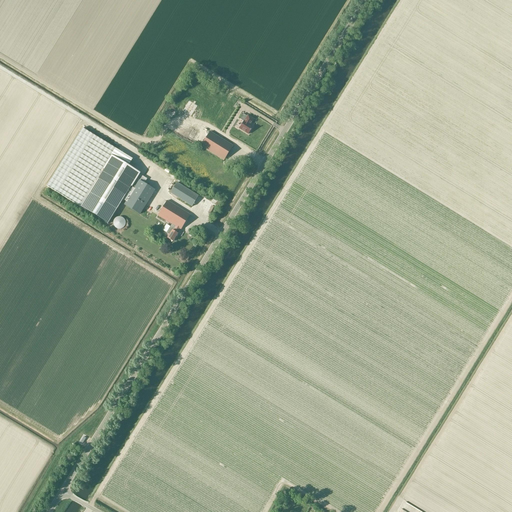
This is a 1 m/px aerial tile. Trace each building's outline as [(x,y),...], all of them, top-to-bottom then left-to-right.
[(248,134),(253,127),(250,125),(253,119),(247,116),(243,114),(239,119),(243,122),(239,129),(248,134)] [(122,200),(126,202),(134,189),(138,181),(143,184),(146,179),(138,174),(127,167),(132,159),(82,128),(46,186),(108,224),(114,213),(122,200)] [(223,161),(232,146),(210,132),(200,147),(223,161)] [(134,189),(126,202),(124,205),(139,214),(154,191),(143,184),(138,181),(134,189)] [(191,207),(198,196),(176,183),(170,193),(191,207)] [(180,230),(189,215),(167,201),(157,216),(171,224),(166,233),(169,235),(167,238),(172,242),(177,234),(176,233),(179,229),(180,230)] [(115,219),(113,220),(113,222),(113,224),(114,226),(115,228),(117,229),(119,229),(120,229),(122,228),(124,227),(125,225),(125,223),(125,221),(124,219),(122,218),(120,217),(118,217),(116,218),(115,219)]
